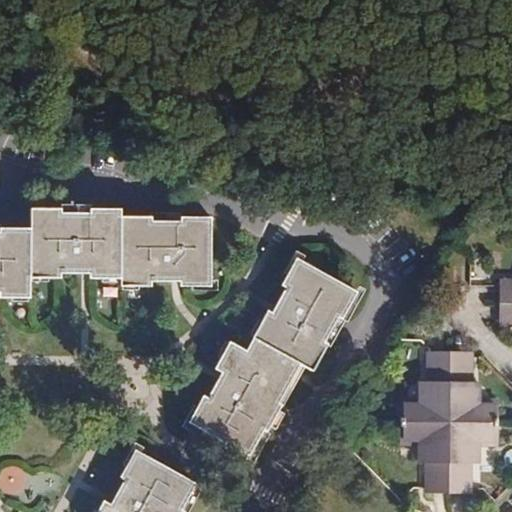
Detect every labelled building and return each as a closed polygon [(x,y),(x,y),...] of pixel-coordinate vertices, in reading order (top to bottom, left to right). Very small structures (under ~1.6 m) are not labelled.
[(91,284),(121,286),(141,287),(141,295),(152,296),(152,289),(172,291),(172,284),(183,285),(183,292),(182,298),(194,298),(195,291),(212,292),(216,229),(123,225),(124,216),(33,212),(32,231),(0,229),(0,301),(30,303),(31,281),(31,274),(48,274),(48,282),(63,282),(63,277),(83,278),(83,271),(92,271),(92,278),(91,284)] [(259,309),(254,319),(261,323),(252,339),(246,335),(238,349),(227,344),(220,356),(214,352),(208,364),(215,367),(222,371),(218,379),(211,375),(202,394),(196,391),(190,403),(197,408),(189,422),(244,454),(258,426),(263,429),(277,403),(273,401),(294,361),(309,369),(353,289),(295,258),(287,273),(280,270),(274,282),(278,284),(268,303),(274,306),(271,315),(264,311),(259,309)] [(48,274),(31,274),(31,281),(48,282),(48,274)] [(511,322),(511,281),(499,281),(499,322),(511,322)] [(141,287),(121,286),(120,293),(141,295),(141,287)] [(274,306),(268,303),(264,311),(271,315),(274,306)] [(246,335),(252,339),(261,323),(254,319),(246,335)] [(220,356),(227,344),(221,340),(214,352),(220,356)] [(468,440),(477,440),(496,440),(497,400),(479,399),(469,399),(469,379),(470,350),(428,350),(429,379),(429,398),(419,398),(401,398),(401,439),(418,439),(427,439),(427,458),(426,488),(467,489),(467,459),(468,440)] [(215,367),(211,375),(218,379),(222,371),(215,367)] [(419,379),(419,398),(429,398),(429,379),(419,379)] [(469,399),(479,399),(479,380),(469,379),(469,399)] [(427,439),(418,439),(418,458),(427,458),(427,439)] [(468,440),(467,459),(477,459),(477,440),(468,440)] [(189,479),(133,449),(126,465),(119,462),(113,473),(116,474),(106,494),(111,497),(107,504),(102,501),(93,497),(86,511),(177,511),(179,507),(177,506),(189,479)] [(106,494),(102,501),(107,504),(111,497),(106,494)]
